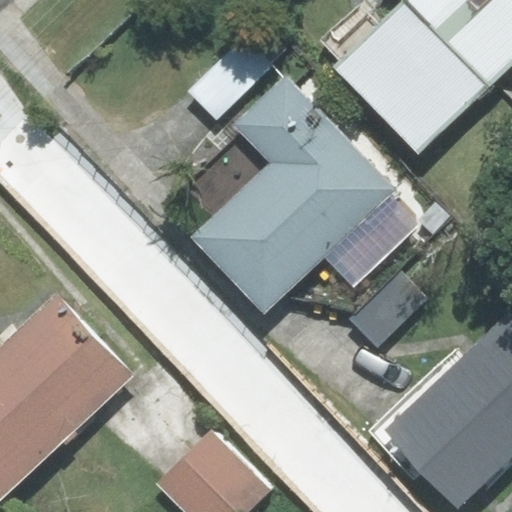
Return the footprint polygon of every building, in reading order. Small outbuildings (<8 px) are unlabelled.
[(511,0),(405,0),(336,66),(418,152),(511,63),(511,0)] [(216,119),(287,50),(259,22),(189,91),(216,119)] [(269,163),(191,237),(264,313),(395,189),(286,76),(234,126),(269,163)] [(401,270),(350,319),(377,347),(428,299),(401,270)] [(0,497),(131,374),(55,294),(0,345),(0,497)] [(459,505),(511,455),(511,318),(508,314),(462,357),(455,350),(369,431),(412,476),(422,467),(459,505)] [(242,511),(268,487),(214,432),(159,486),(185,511),(242,511)]
